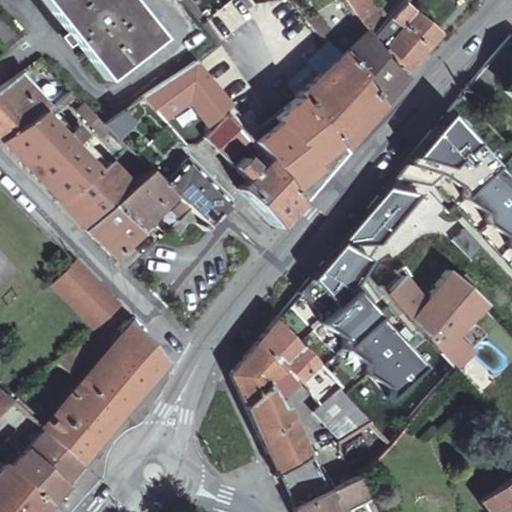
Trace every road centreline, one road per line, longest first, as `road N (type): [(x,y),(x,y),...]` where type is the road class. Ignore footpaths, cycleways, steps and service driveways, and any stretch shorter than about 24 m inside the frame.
road 1 (secondary): [(504,0),(200,370)]
road 2 (residential): [(200,370),(0,162)]
